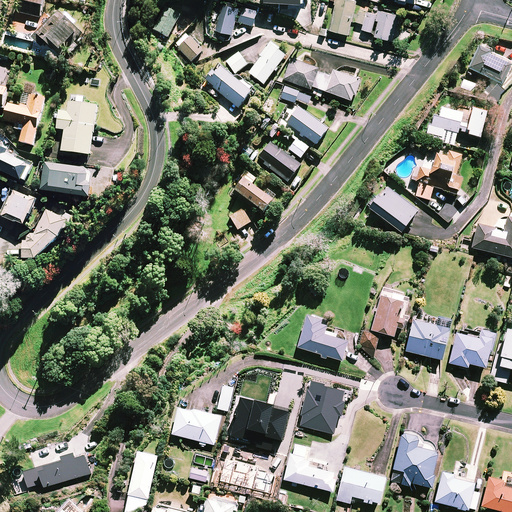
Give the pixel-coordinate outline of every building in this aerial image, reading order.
[(18,0),(16,12),(39,17),(42,0),(18,0)] [(357,1),(352,0),(337,0),(330,30),(349,35),(357,1)] [(239,8),(222,4),(215,30),(233,34),(239,8)] [(258,7),(243,4),(239,22),(253,26),(258,7)] [(180,15),(165,7),(153,29),(168,37),(180,15)] [(74,25),(76,23),(65,12),(63,14),(59,10),(31,37),(41,47),(46,43),(56,53),(79,30),(74,25)] [(377,15),(360,10),(357,22),(364,24),(363,29),(371,32),(377,15)] [(400,16),(379,11),(377,21),(379,21),(375,36),(393,41),(400,16)] [(203,50),(187,32),(174,44),(191,62),(203,50)] [(286,55),(271,42),(248,72),(263,84),(286,55)] [(491,52),(479,46),(468,69),(469,69),(481,75),(502,85),(511,65),(489,55),(491,52)] [(247,64),(238,52),(226,61),(235,73),(247,64)] [(312,87),(318,72),(319,69),(291,59),(283,80),(311,90),(312,87)] [(251,91),(219,66),(206,82),(238,107),(251,91)] [(481,75),(469,69),(465,77),(475,82),(480,77),(481,75)] [(331,77),(325,92),(351,101),(353,96),(355,96),(361,80),(333,70),(331,77)] [(312,87),(325,92),(331,77),(318,72),(312,87)] [(100,78),(92,76),(91,84),(99,86),(100,78)] [(296,99),(299,92),(285,87),(280,98),(295,103),(296,99)] [(324,92),(314,89),(312,96),(321,99),(324,92)] [(299,92),(296,99),(308,104),(311,97),(299,92)] [(45,98),(23,93),(20,106),(8,103),(3,120),(16,123),(15,128),(23,130),(20,142),(33,145),(45,98)] [(89,155),(97,105),(84,104),(85,97),(70,95),(67,112),(59,111),(57,128),(64,130),(61,151),(89,155)] [(327,129),(298,107),(286,123),(301,133),(299,135),(303,138),(304,136),(315,145),(327,129)] [(472,109),(468,124),(461,122),(463,113),(441,108),(439,117),(434,116),(431,125),(429,124),(426,134),(428,134),(442,138),(444,130),(458,133),(459,129),(462,129),(461,132),(468,134),(468,135),(480,138),(487,112),(472,109)] [(442,138),(428,134),(427,139),(454,146),(458,133),(444,130),(442,138)] [(308,148),(296,139),(289,150),(301,158),(308,148)] [(300,165),(271,142),(259,157),(265,162),(263,164),(287,182),(300,165)] [(7,151),(0,147),(0,170),(24,182),(32,165),(6,152),(7,151)] [(462,155),(449,151),(447,157),(437,154),(432,168),(431,168),(431,170),(420,167),(416,182),(419,183),(433,187),(442,190),(442,191),(457,195),(458,191),(459,191),(463,178),(456,176),(462,155)] [(92,169),(45,163),(41,190),(88,196),(92,169)] [(382,170),(375,177),(383,185),(390,178),(382,170)] [(243,178),(234,190),(263,212),(272,200),(243,178)] [(433,187),(419,183),(415,196),(430,200),(433,187)] [(418,211),(388,188),(380,198),(377,196),(368,208),(400,233),(418,211)] [(35,201),(14,191),(3,215),(24,225),(35,201)] [(76,215),(54,204),(51,211),(46,209),(34,234),(29,234),(27,236),(25,241),(22,241),(22,258),(35,258),(57,237),(62,227),(69,231),(76,215)] [(252,221),(242,207),(234,213),(243,227),(252,221)] [(511,218),(507,217),(502,235),(495,234),(496,229),(477,224),(471,248),(511,257),(511,218)] [(14,224),(0,218),(0,225),(12,230),(14,224)] [(439,247),(429,245),(428,252),(438,254),(439,247)] [(409,297),(382,290),(371,331),(394,337),(396,328),(402,329),(404,324),(407,325),(410,316),(404,314),(409,297)] [(307,316),(298,348),(320,354),(319,357),(327,359),(328,356),(342,361),(348,342),(324,334),(326,326),(320,324),(321,320),(307,316)] [(449,328),(413,319),(406,351),(441,360),(449,328)] [(494,332),(482,329),(480,339),(457,333),(449,363),(468,368),(469,364),(485,368),(494,332)] [(511,330),(507,329),(500,355),(497,354),(490,379),(507,384),(510,370),(511,370),(511,330)] [(379,336),(363,331),(359,346),(373,357),(379,336)] [(272,352),(270,358),(297,364),(298,358),(272,352)] [(344,391),(309,382),(298,425),(334,434),(339,415),(341,416),(345,402),(342,401),(344,391)] [(233,388),(223,385),(217,409),(227,411),(233,388)] [(179,406),(172,434),(199,441),(199,444),(206,446),(207,442),(214,444),(221,416),(179,406)] [(219,452),(262,463),(260,472),(265,473),(267,464),(277,467),(284,439),(226,425),(219,452)] [(403,434),(401,433),(390,481),(410,486),(411,482),(431,487),(434,475),(432,475),(438,452),(436,451),(436,450),(436,449),(436,448),(436,447),(435,446),(434,445),(434,444),(433,443),(432,442),(431,442),(430,441),(429,441),(428,440),(427,440),(425,440),(425,439),(424,438),(424,437),(423,436),(422,435),(421,434),(420,434),(420,433),(419,432),(418,432),(417,431),(416,431),(415,430),(413,430),(412,430),(404,429),(403,434)] [(88,447),(85,435),(30,452),(41,488),(91,473),(85,455),(75,458),(73,452),(88,447)] [(337,473),(325,470),(327,464),(304,459),(307,447),(295,445),(293,454),(291,453),(284,480),(333,492),(337,473)] [(158,456),(138,452),(124,511),(127,511),(146,506),(158,456)] [(189,466),(180,461),(177,468),(185,472),(189,466)] [(364,499),(363,502),(372,504),(373,502),(379,503),(386,477),(345,467),(336,500),(350,504),(352,496),(364,499)] [(208,472),(192,468),(190,478),(206,482),(208,472)] [(442,471),(435,502),(469,510),(469,508),(476,509),(480,493),(473,492),(475,482),(457,477),(457,475),(442,471)] [(246,478),(233,475),(231,484),(244,488),(246,478)] [(30,490),(25,476),(11,480),(15,495),(30,490)] [(488,477),(481,507),(505,511),(511,511),(511,485),(503,483),(503,480),(488,477)] [(233,511),(236,503),(208,496),(203,511),(233,511)]
